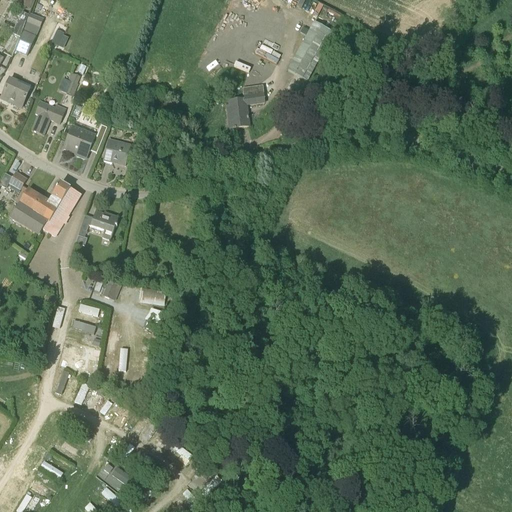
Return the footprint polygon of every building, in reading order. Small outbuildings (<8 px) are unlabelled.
[(29,10),(32,0),(20,0),(19,6),(29,10)] [(309,0),(301,0),(297,6),(306,13),(313,3),(309,0)] [(316,13),(320,15),(324,7),(319,5),(316,13)] [(27,58),(36,38),(44,21),(35,17),(37,14),(32,11),(26,23),(26,24),(23,32),(14,52),(27,58)] [(28,16),(22,13),(12,35),(19,39),(28,16)] [(307,81),(334,33),(314,22),(287,70),(307,81)] [(59,47),(64,35),(56,31),(51,44),(59,47)] [(76,98),(83,79),(70,74),(62,93),(72,97),(76,98)] [(17,83),(10,80),(1,100),(21,110),(30,91),(31,87),(18,81),(17,83)] [(263,94),(262,89),(244,92),(245,97),(244,100),(225,103),(225,104),(227,119),(231,119),(233,132),(236,132),(235,131),(249,129),(247,108),(265,105),(264,94),(263,94)] [(55,109),(40,103),(35,116),(38,117),(31,132),(43,137),(50,122),(60,126),(66,111),(56,106),(55,109)] [(88,155),(94,137),(73,129),(64,150),(72,153),(74,150),(88,155)] [(125,168),(130,146),(109,141),(103,162),(125,168)] [(89,161),(77,158),(77,159),(61,156),(58,166),(86,173),(89,161)] [(18,191),(26,180),(15,173),(8,184),(18,191)] [(70,190),(61,184),(60,185),(49,203),(43,200),(35,213),(26,209),(16,223),(37,236),(41,230),(43,231),(55,238),(81,197),(70,191),(70,190)] [(35,213),(43,200),(28,190),(10,220),(16,223),(26,209),(35,213)] [(109,218),(96,214),(90,228),(104,233),(102,240),(110,242),(115,228),(117,229),(117,227),(116,227),(118,219),(110,217),(109,218)] [(84,248),(87,240),(84,239),(89,226),(82,224),(75,245),(84,248)] [(22,267),(28,257),(22,253),(15,263),(22,267)] [(114,304),(121,288),(108,283),(102,298),(114,304)] [(165,327),(169,316),(151,310),(148,322),(165,327)] [(101,337),(103,329),(74,322),(72,330),(101,337)] [(111,330),(106,353),(114,355),(119,332),(111,330)] [(103,378),(110,379),(113,358),(106,357),(103,378)] [(88,370),(79,369),(79,376),(94,378),(97,359),(89,358),(88,370)] [(128,384),(132,361),(124,360),(120,383),(128,384)] [(67,398),(73,381),(68,380),(70,374),(63,372),(56,394),(67,398)] [(84,384),(75,403),(82,407),(91,387),(84,384)] [(108,401),(101,413),(106,416),(113,404),(108,401)] [(116,423),(121,426),(129,413),(123,410),(116,423)] [(82,432),(86,423),(72,417),(70,420),(64,417),(61,424),(82,432)] [(52,450),(74,463),(79,455),(57,442),(52,450)] [(44,462),(40,469),(62,480),(65,473),(44,462)] [(111,473),(115,466),(109,462),(105,469),(111,473)] [(116,469),(113,478),(129,484),(132,474),(116,469)] [(46,496),(50,489),(35,480),(31,487),(46,496)] [(118,509),(124,503),(107,488),(102,494),(118,509)] [(18,511),(24,511),(28,506),(32,509),(37,500),(27,494),(17,511),(18,511)] [(99,511),(90,503),(85,509),(88,511),(99,511)]
